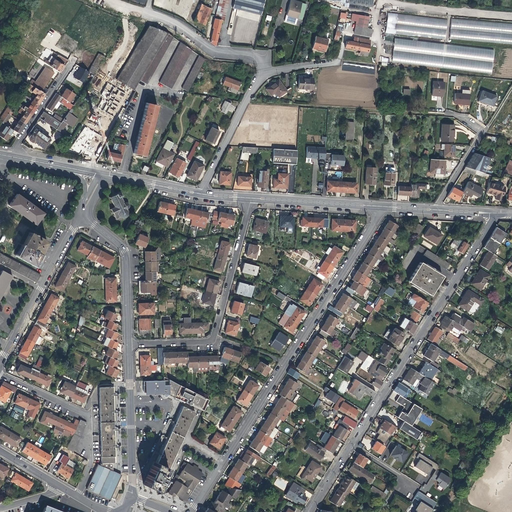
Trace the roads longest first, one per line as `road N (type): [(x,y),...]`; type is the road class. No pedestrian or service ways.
road 1 (residential): [(381,205),(187,511)]
road 2 (residential): [(350,443),(498,213)]
road 3 (residential): [(252,198),(214,337),(128,344)]
road 4 (unclassified): [(444,115),(245,103)]
road 5 (residential): [(77,495),(91,458),(89,415),(0,374)]
road 6 (residential): [(267,73),(258,56),(213,51),(178,23),(113,0)]
road 7 (residential): [(0,362),(84,217)]
road 8 (residential): [(128,344),(131,499)]
road 9 (residential): [(84,217),(124,250),(128,344)]
road 10 (residential): [(437,209),(511,88)]
road 11 (residential): [(381,0),(511,14)]
road 12 (tertiary): [(252,198),(381,205)]
